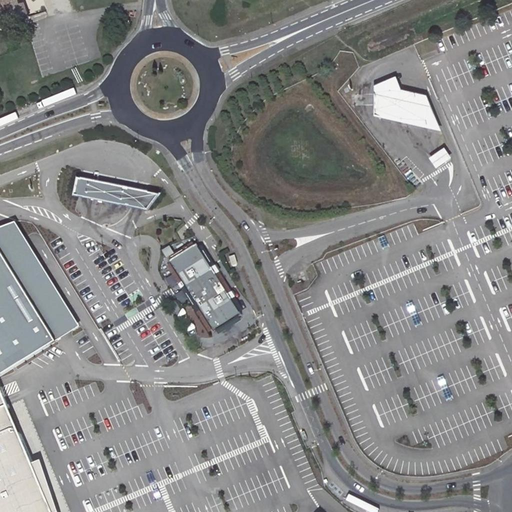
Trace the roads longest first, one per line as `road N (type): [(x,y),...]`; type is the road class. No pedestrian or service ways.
road 1 (unclassified): [(156,130),(232,234),(343,473),(398,505),(476,502),(492,511)]
road 2 (unclassified): [(511,474),(403,489),(354,461),(261,252),(205,172),(196,113)]
road 3 (secondary): [(116,81),(0,139)]
road 4 (secondary): [(0,146),(125,113)]
